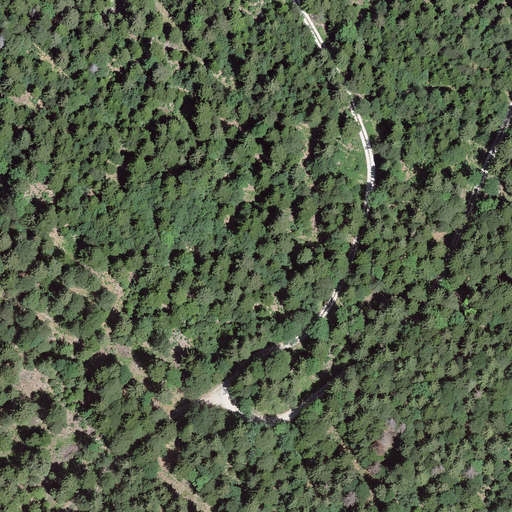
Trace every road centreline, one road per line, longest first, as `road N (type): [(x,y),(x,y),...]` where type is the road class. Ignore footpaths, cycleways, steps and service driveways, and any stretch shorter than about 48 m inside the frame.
road 1 (track): [(511,113),(440,281),(411,327),(287,417),(245,416),(229,399),(231,382),(249,359),(298,339),(322,315),(347,268),(371,185),(356,113),(296,0)]
road 2 (track): [(228,391),(194,402),(149,436),(74,511)]
